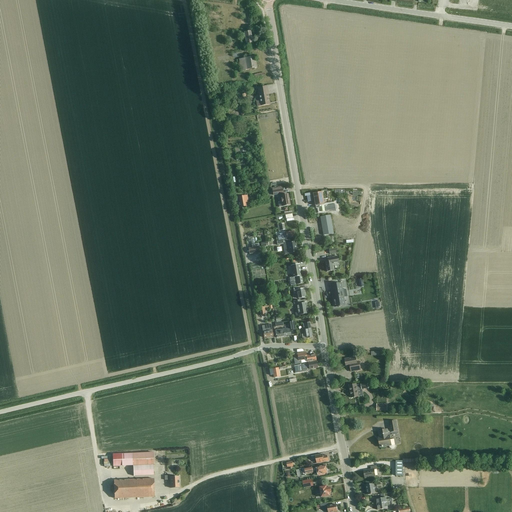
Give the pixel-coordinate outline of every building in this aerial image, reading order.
[(246,44),(252,43),(250,32),(244,33),(244,36),(242,37),(243,40),(245,40),(246,44)] [(240,71),(256,68),(254,57),(238,60),(239,64),(240,71)] [(257,107),(269,105),(266,87),(257,89),(259,100),(256,101),(257,107)] [(321,193),(313,194),(315,206),(323,204),(322,199),(327,198),(326,191),(321,191),(321,192),(321,193)] [(280,196),(282,207),(290,206),(289,199),(288,199),(288,195),(280,196)] [(323,235),(333,234),(330,215),(320,217),(323,235)] [(283,239),(286,238),(294,237),(293,231),(285,233),(286,235),(277,237),(278,241),(283,240),(283,239)] [(289,240),(277,242),(277,246),(283,245),(284,249),(285,254),(289,254),(297,252),(295,242),(290,243),(289,240)] [(332,264),(339,263),(338,256),(327,258),(328,262),(325,262),(326,272),(333,271),(332,264)] [(295,285),(302,284),(299,265),(291,266),(292,278),(293,278),(295,285)] [(334,307),(338,306),(339,307),(340,307),(340,306),(344,305),(341,284),(330,285),(330,286),(331,286),(334,300),(333,301),(334,307)] [(297,299),(305,298),(303,289),(300,290),(300,287),(293,288),(294,291),(296,291),(297,299)] [(293,302),(294,306),(296,316),(308,314),(306,303),(300,304),(299,301),(293,302)] [(302,340),(311,338),(309,323),(303,323),(304,330),(305,334),(301,335),(302,340)] [(271,325),(262,326),(263,333),(264,338),(273,337),(272,334),(271,325)] [(276,338),(291,336),(289,328),(275,331),(276,338)] [(305,352),(297,354),(297,355),(298,360),(301,360),(301,363),(307,362),(310,362),(313,361),(316,361),(315,355),(306,356),(305,352)] [(356,357),(345,359),(346,367),(350,366),(351,372),(354,371),(361,370),(360,367),(359,362),(357,362),(356,357)] [(309,371),(309,369),(317,368),(316,362),(313,363),(313,361),(310,362),(310,363),(297,365),(298,373),(309,371)] [(357,390),(360,390),(368,388),(367,383),(356,385),(349,386),(351,398),(358,397),(357,390)] [(391,432),(398,431),(396,421),(389,422),(390,430),(387,430),(378,431),(379,437),(378,438),(380,447),(389,446),(390,448),(391,449),(394,448),(395,447),(394,440),(390,440),(390,436),(388,436),(388,432),(391,432)] [(132,454),(112,455),(113,467),(133,466),(133,476),(154,475),(153,453),(132,454)] [(317,464),(321,463),(329,462),(327,456),(323,457),(323,455),(316,456),(312,457),(313,460),(316,459),(317,464)] [(326,466),(312,469),(312,467),(304,469),(305,475),(313,473),(313,472),(317,471),(318,475),(327,473),(327,472),(328,471),(328,470),(326,469),(326,466)] [(365,478),(375,477),(374,470),(377,469),(376,466),(370,467),(371,470),(364,471),(365,478)] [(170,488),(179,488),(179,477),(171,477),(171,476),(170,476),(168,476),(164,476),(164,480),(170,480),(170,488)] [(154,479),(114,481),(114,499),(155,497),(154,479)] [(311,479),(303,481),(304,488),(313,486),(311,479)] [(366,485),(367,495),(375,494),(375,490),(377,490),(376,487),(376,484),(372,484),(372,482),(366,483),(366,485)] [(317,495),(320,494),(321,498),(330,496),(329,493),(332,493),(331,488),(327,488),(327,487),(319,488),(320,491),(317,492),(317,495)] [(377,504),(393,502),(392,499),(386,500),(386,498),(384,498),(384,497),(387,496),(387,494),(380,495),(381,497),(376,498),(377,504)] [(393,507),(393,502),(377,504),(378,510),(388,509),(387,506),(390,505),(391,507),(393,507)] [(317,506),(317,508),(323,507),(323,510),(328,509),(328,511),(335,511),(337,511),(336,504),(327,505),(327,504),(327,503),(320,504),(320,505),(317,506)]
